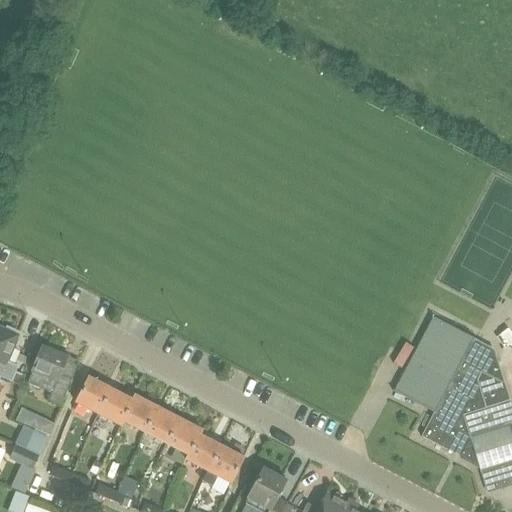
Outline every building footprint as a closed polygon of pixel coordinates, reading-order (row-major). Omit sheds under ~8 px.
[(431,318),(432,318),(394,391),(393,390),(392,391),(433,413),(420,437),(458,456),(479,468),(480,467),(488,492),(511,484),(511,439),(505,418),(511,416),(511,413),(502,381),(492,350),(473,340),(474,339),(431,316),(431,318)] [(6,362),(17,336),(0,329),(0,377),(20,386),(25,375),(15,371),(17,366),(6,362)] [(59,375),(67,357),(41,346),(31,372),(27,383),(51,393),(48,401),(60,406),(71,380),(59,375)] [(24,366),(27,359),(17,355),(13,362),(24,366)] [(74,402),(97,413),(102,404),(109,388),(87,377),(74,402)] [(102,404),(97,413),(119,425),(122,421),(132,400),(109,388),(102,404)] [(143,432),(156,407),(134,395),(132,400),(122,421),(143,432)] [(165,443),(178,418),(156,407),(143,432),(165,443)] [(48,434),(53,422),(34,414),(29,427),(48,434)] [(201,430),(178,418),(165,443),(187,455),(198,435),(201,430)] [(215,456),(220,446),(198,435),(187,455),(185,459),(207,471),(215,456)] [(243,458),(220,446),(215,456),(207,471),(205,475),(202,481),(212,486),(215,481),(217,477),(230,483),(243,458)] [(31,470),(36,459),(12,449),(8,460),(31,470)] [(48,475),(67,483),(71,473),(52,466),(48,475)] [(244,503),(260,511),(282,511),(287,504),(275,498),(285,480),(262,468),(244,503)] [(71,473),(67,483),(85,491),(89,481),(71,473)] [(94,494),(113,502),(117,492),(98,484),(94,494)] [(27,511),(33,492),(19,488),(12,506),(27,511)] [(117,492),(113,502),(132,509),(136,499),(128,496),(119,492),(117,492)] [(342,511),(346,503),(327,493),(318,510),(317,511),(302,511),(301,511),(342,511)] [(55,497),(52,505),(61,508),(64,500),(55,497)] [(346,503),(342,511),(357,511),(354,510),(353,507),(355,503),(348,500),(346,503)] [(161,511),(163,510),(153,506),(144,502),(140,511),(161,511)]
